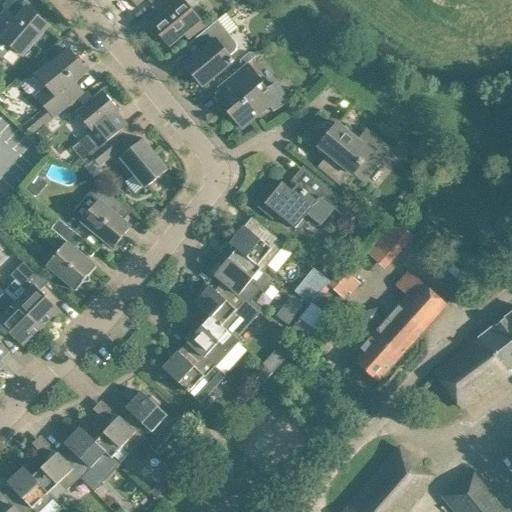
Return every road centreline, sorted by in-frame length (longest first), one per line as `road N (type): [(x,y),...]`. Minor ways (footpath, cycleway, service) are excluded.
road 1 (residential): [(0,425),(232,190)]
road 2 (residential): [(290,511),(464,320)]
road 3 (residential): [(232,190),(60,0)]
